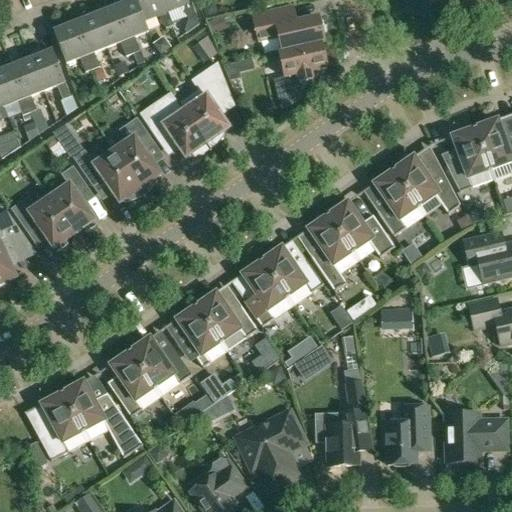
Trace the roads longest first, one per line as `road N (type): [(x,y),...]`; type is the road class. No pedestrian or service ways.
road 1 (residential): [(0,346),(38,328),(384,89)]
road 2 (residential): [(384,89),(433,62),(511,44)]
